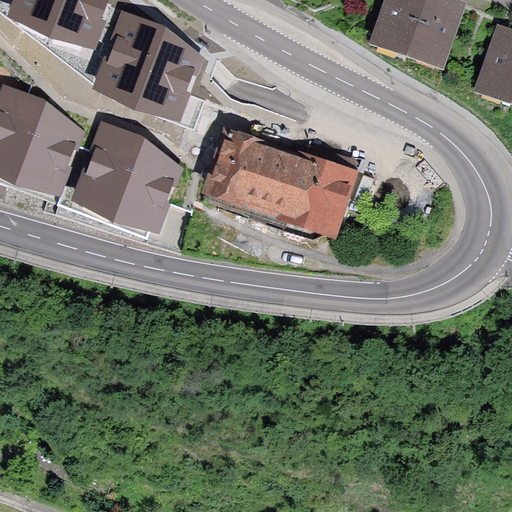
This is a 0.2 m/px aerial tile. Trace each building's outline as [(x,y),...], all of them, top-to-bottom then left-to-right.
[(15,0),(9,15),(93,47),(111,0),(15,0)] [(438,0),(392,0),(379,38),(440,59),(458,7),(438,0)] [(165,30),(124,14),(96,86),(178,118),(201,59),(165,30)] [(511,36),(502,33),(484,85),(511,94),(511,36)] [(78,124),(10,98),(0,124),(0,174),(51,194),(78,124)] [(219,123),(197,192),(304,226),(313,201),(341,210),(355,167),(219,123)] [(178,164),(109,135),(79,204),(148,234),(178,164)]
